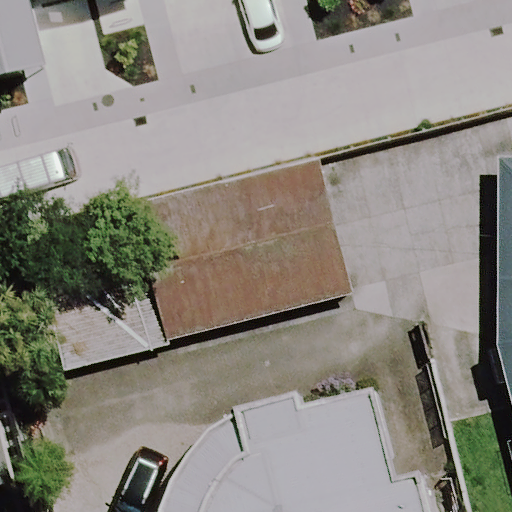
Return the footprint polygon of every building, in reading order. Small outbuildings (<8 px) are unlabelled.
[(511,0),(369,0),(373,11),(419,0),(450,0),(473,96),(511,86),(511,0)] [(138,216),(172,355),(368,307),(334,168),(138,216)] [(511,168),(494,171),(511,283),(511,168)] [(390,392),(224,427),(215,435),(206,443),(197,452),(189,461),(182,471),(176,482),(170,493),(165,504),(162,511),(447,511),(440,475),(409,482),(390,392)] [(0,511),(1,511),(0,506),(0,489),(16,486),(0,418),(0,511)]
